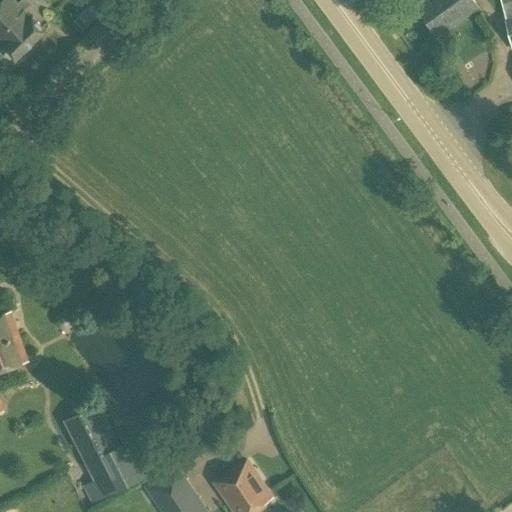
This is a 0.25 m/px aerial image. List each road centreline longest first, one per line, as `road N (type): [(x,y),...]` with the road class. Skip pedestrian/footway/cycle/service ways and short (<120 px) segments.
road 1 (primary): [(511,235),(334,0)]
road 2 (unclassified): [(0,143),(147,0)]
